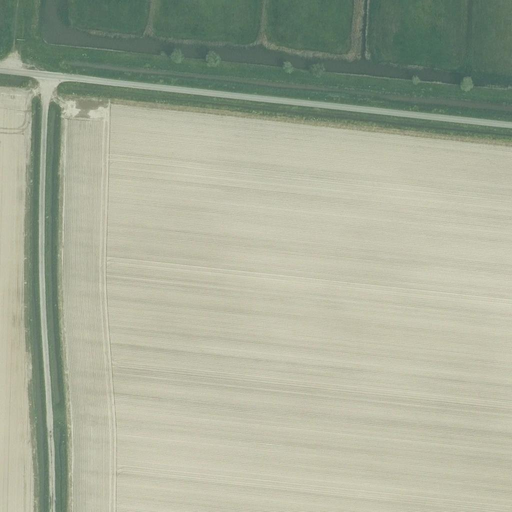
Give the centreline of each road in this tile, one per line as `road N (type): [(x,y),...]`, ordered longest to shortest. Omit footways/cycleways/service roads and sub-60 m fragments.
road 1 (unclassified): [(0,71),(511,126)]
road 2 (track): [(52,511),(41,226),(47,77)]
